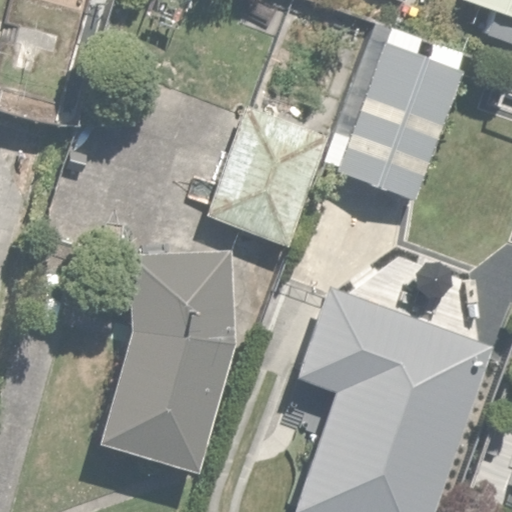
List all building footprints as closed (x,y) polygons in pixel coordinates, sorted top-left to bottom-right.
[(511,0),(452,0),(450,7),(511,27),(511,0)] [(467,74),(383,44),(335,171),(420,202),(467,74)] [(323,139),(235,108),(195,220),(284,251),(323,139)] [(227,249),(118,254),(123,344),(91,442),(186,473),(231,331),(227,249)] [(428,511),(486,351),(322,294),(289,385),(320,396),(279,511),(428,511)]
